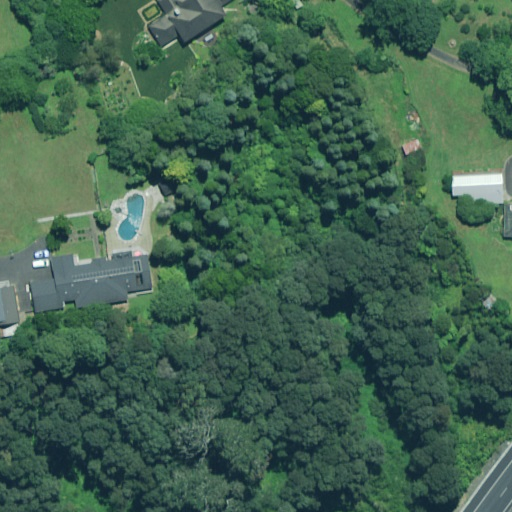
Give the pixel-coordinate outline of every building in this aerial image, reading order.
[(160,0),(157,2),(164,16),(148,25),(163,51),(181,40),(183,44),(227,18),(221,7),(232,0),(160,0)] [(422,152),(419,140),(403,145),(406,156),(422,152)] [(490,204),(504,204),(504,177),(452,178),(452,196),(462,196),(461,199),(460,201),(460,204),(460,206),(461,209),(462,211),(463,214),(465,216),(467,217),(469,219),(472,219),(474,220),(477,220),(480,219),(482,218),(484,217),(486,215),(488,213),(489,210),(490,208),(490,205),(490,204)] [(63,302),(72,300),(74,314),(134,304),(132,291),(153,287),(148,256),(139,258),(138,250),(110,254),(111,262),(80,267),(79,263),(53,267),(55,281),(32,285),(37,315),(64,311),(63,302)] [(0,323),(1,323),(3,338),(24,335),(22,316),(19,286),(0,287),(0,323)]
